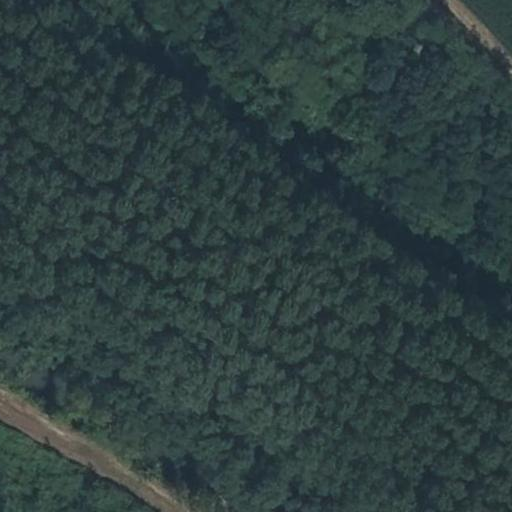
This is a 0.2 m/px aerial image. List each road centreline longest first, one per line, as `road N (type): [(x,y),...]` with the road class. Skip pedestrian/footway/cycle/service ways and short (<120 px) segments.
road 1 (track): [(0,408),(196,511)]
road 2 (track): [(429,0),(511,92)]
